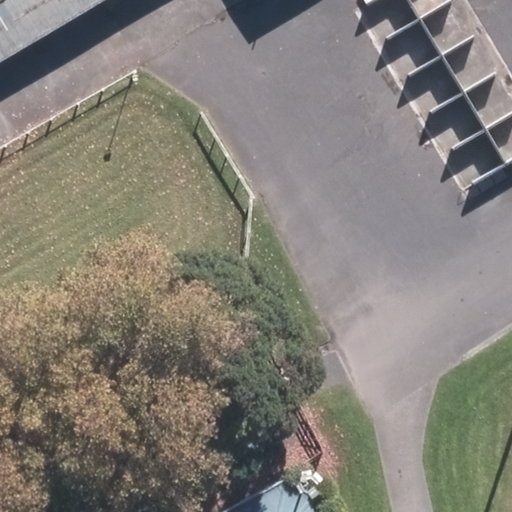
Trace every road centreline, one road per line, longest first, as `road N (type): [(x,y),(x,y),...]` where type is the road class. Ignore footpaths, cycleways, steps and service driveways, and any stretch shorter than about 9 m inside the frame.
road 1 (unknown): [(212,0),(391,307),(395,437),(412,511)]
road 2 (unknown): [(0,115),(195,0)]
road 3 (unknown): [(511,272),(392,346)]
